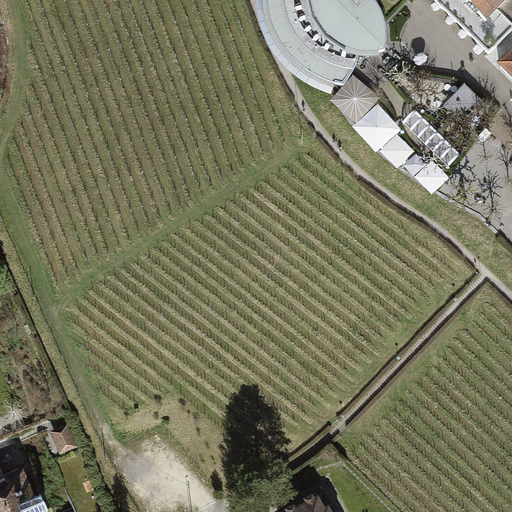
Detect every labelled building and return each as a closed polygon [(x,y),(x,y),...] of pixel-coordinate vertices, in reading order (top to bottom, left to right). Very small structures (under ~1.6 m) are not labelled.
[(410,0),(263,0),(266,20),(271,36),(279,52),(295,69),(315,83),(333,88),(334,85),(343,86),(352,70),(358,53),(372,53),(383,53),(386,38),(385,26),(410,0)] [(433,0),(488,53),(511,29),(511,23),(497,8),(504,0),(433,0)] [(511,53),(500,66),(511,78),(511,53)] [(482,106),(463,89),(447,107),(466,123),(482,106)] [(78,450),(68,425),(49,432),(60,457),(78,450)] [(22,474),(5,482),(0,470),(0,511),(46,511),(41,500),(34,503),(22,474)] [(334,511),(323,491),(284,511),(334,511)]
